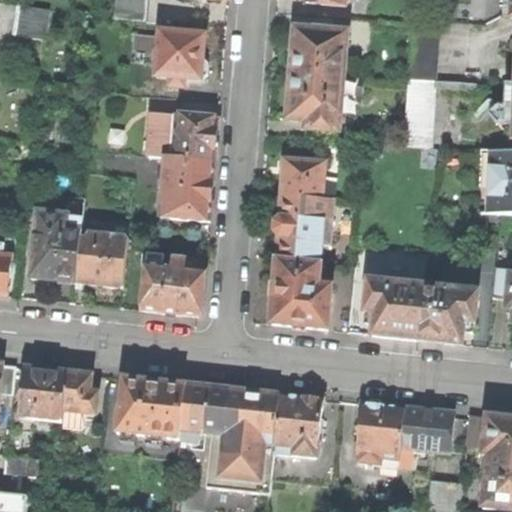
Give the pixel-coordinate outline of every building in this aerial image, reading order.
[(115,0),(114,19),(134,21),(145,22),(147,0),(115,0)] [(48,10),(20,6),(16,35),(44,39),(48,10)] [(412,23),(409,81),(434,82),(438,25),(412,23)] [(293,77),(344,81),(346,61),(348,34),(317,32),(317,34),(297,32),(295,54),(293,77)] [(205,37),(160,33),(160,37),(157,66),(156,78),(170,79),(170,87),(185,88),(185,80),(202,82),(207,77),(208,66),(203,60),(204,48),(205,37)] [(133,64),(157,66),(160,37),(137,36),(134,39),(133,64)] [(346,61),(344,81),(357,82),(359,62),(346,61)] [(343,99),(344,81),(293,77),(292,97),(290,120),(309,121),(308,130),(340,132),(343,99)] [(357,82),(344,81),(343,99),(356,100),(357,82)] [(409,81),(405,148),(425,149),(430,149),(434,82),(409,81)] [(219,119),(177,116),(177,120),(174,160),(215,163),(217,143),(219,119)] [(165,159),(174,160),(177,120),(152,118),(149,158),(165,159)] [(489,216),(492,153),(482,152),(479,215),(489,216)] [(511,153),(492,153),(489,216),(499,216),(511,216),(511,153)] [(160,219),(210,223),(213,193),(215,163),(174,160),(165,159),(160,219)] [(327,166),(286,163),(285,179),(283,199),(324,202),(327,166)] [(324,202),(283,199),(282,209),(282,218),(277,223),(276,233),(280,238),(280,241),(298,243),(298,244),(311,245),(311,244),(324,245),(331,246),(335,203),(324,202)] [(84,234),(82,234),(84,216),(69,215),(68,218),(39,215),(36,245),(35,245),(33,259),(34,259),(32,280),(54,283),(78,285),(83,240),(84,234)] [(83,240),(78,285),(100,287),(123,290),(129,239),(89,235),(89,240),(83,240)] [(298,243),(280,241),(278,261),(322,265),(324,245),(311,244),(311,245),(298,244),(298,243)] [(146,266),(164,268),(165,256),(147,254),(146,266)] [(0,256),(0,295),(8,297),(12,258),(0,256)] [(164,268),(146,266),(142,312),(203,317),(205,294),(207,273),(187,271),(187,262),(175,260),(174,269),(164,268)] [(322,265),(278,261),(276,281),(272,285),(270,299),(274,302),(272,325),(301,328),(329,332),(332,289),(320,288),(322,265)] [(509,303),(511,277),(511,272),(496,270),(493,301),(509,303)] [(424,290),(370,284),(366,313),(367,313),(366,324),(375,325),(373,336),(394,339),(418,341),(424,290)] [(478,296),(424,290),(418,341),(439,344),(463,346),(464,335),(474,336),(478,296)] [(16,369),(2,367),(0,390),(0,394),(13,396),(16,369)] [(45,372),(26,370),(21,420),(63,424),(64,412),(68,374),(45,372)] [(68,374),(64,412),(87,415),(97,416),(100,387),(92,386),(93,377),(79,375),(68,374)] [(124,380),(118,436),(180,443),(181,433),(187,387),(155,383),(124,380)] [(181,433),(204,436),(206,413),(227,415),(230,392),(187,387),(181,433)] [(236,392),(230,392),(227,415),(225,438),(213,437),(207,489),(239,493),(243,455),(249,456),(256,395),(236,392)] [(281,398),(256,395),(249,456),(274,458),(274,455),(281,398)] [(302,400),(281,398),(274,455),(316,460),(317,452),(318,452),(324,402),(302,400)] [(399,469),(405,411),(383,409),(363,407),(357,464),(399,469)] [(405,411),(399,469),(411,470),(413,452),(451,457),(455,416),(428,413),(405,411)] [(86,427),(87,415),(64,412),(63,424),(62,429),(81,431),(86,427)] [(225,438),(227,415),(206,413),(204,436),(213,437),(225,438)] [(486,449),(489,420),(471,417),(467,447),(486,449)] [(511,511),(511,422),(489,420),(486,449),(485,456),(491,457),(484,509),(511,511)] [(202,445),(204,436),(181,433),(180,443),(202,445)] [(270,496),(274,458),(249,456),(243,455),(239,493),(270,496)] [(8,458),(6,476),(28,478),(38,479),(40,462),(31,461),(8,458)] [(411,470),(399,469),(397,486),(409,487),(411,470)] [(428,511),(460,511),(463,486),(432,483),(428,511)] [(0,496),(0,511),(26,511),(28,500),(25,500),(0,496)]
